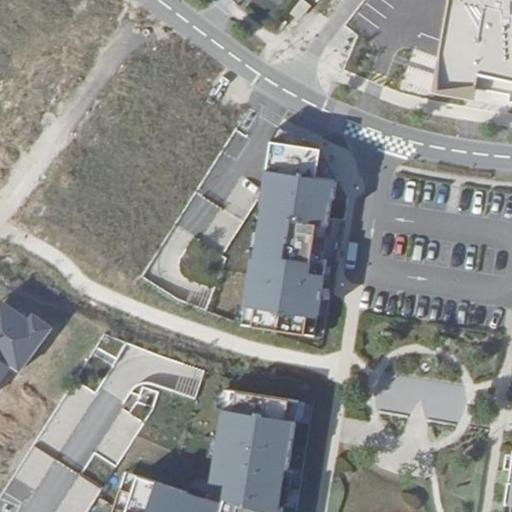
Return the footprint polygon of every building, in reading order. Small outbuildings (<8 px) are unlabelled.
[(511,0),(446,0),(433,92),(508,107),(511,107),(511,0)] [(213,103),(219,92),(194,76),(134,170),(174,195),(227,112),(213,103)] [(241,325),(314,337),(326,260),(323,260),(326,236),(331,237),(334,219),(329,219),(332,199),(334,199),(337,179),(320,147),(277,126),(270,139),(260,205),(262,205),(254,258),(251,257),(241,325)] [(44,187),(68,206),(85,187),(61,167),(44,187)] [(177,264),(213,280),(225,252),(189,236),(177,264)] [(0,297),(4,300),(21,272),(1,259),(0,261),(0,297)] [(0,308),(0,360),(2,361),(24,322),(0,308)] [(299,402),(226,391),(212,482),(227,484),(225,499),(223,504),(125,473),(112,511),(282,511),(283,507),(278,507),(284,469),(288,469),(299,402)] [(115,430),(106,424),(93,444),(116,459),(141,422),(127,413),(115,430)]
